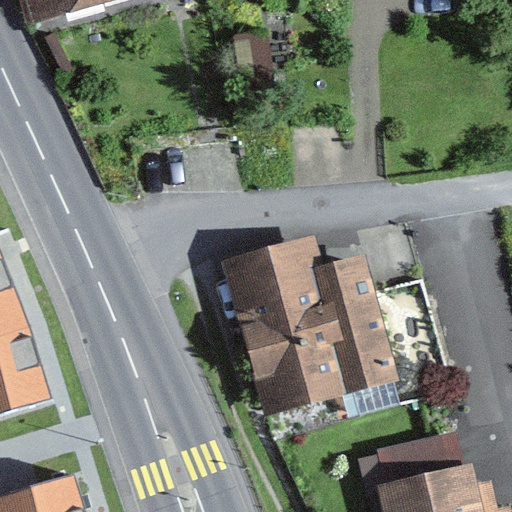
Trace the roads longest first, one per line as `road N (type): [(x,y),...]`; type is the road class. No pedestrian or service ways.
road 1 (primary): [(0,64),(86,249),(191,511)]
road 2 (track): [(511,189),(363,212),(177,222),(86,249)]
road 3 (track): [(280,511),(189,291),(177,222)]
